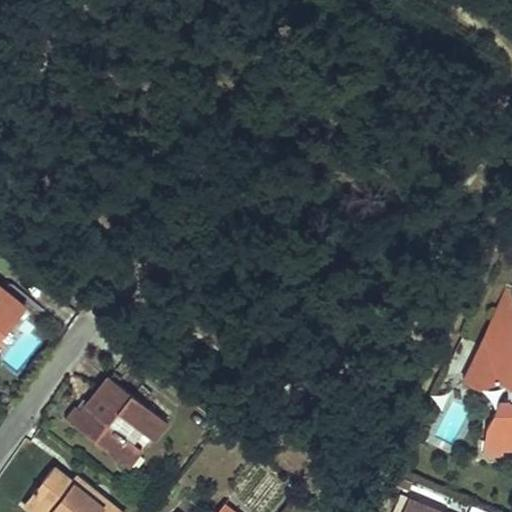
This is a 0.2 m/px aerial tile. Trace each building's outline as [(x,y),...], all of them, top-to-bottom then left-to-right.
[(511,299),(510,290),(506,289),(463,381),(478,389),(496,381),(507,387),(508,402),(497,402),(485,428),(482,454),(501,455),(502,449),(511,449),(511,299)] [(0,333),(20,309),(0,292),(0,333)] [(166,421),(109,375),(85,406),(92,411),(87,417),(81,412),(76,408),(66,421),(118,461),(131,444),(140,432),(152,441),(166,421)] [(85,406),(81,412),(87,417),(92,411),(85,406)] [(141,451),(131,444),(118,461),(127,468),(141,451)] [(118,511),(105,502),(100,508),(81,493),(69,484),(51,469),(23,504),(33,511),(118,511)] [(75,476),(69,484),(81,493),(87,487),(75,476)] [(87,487),(81,493),(100,508),(105,502),(87,487)] [(440,511),(410,499),(404,511),(440,511)] [(235,511),(224,503),(221,507),(227,511),(235,511)]
